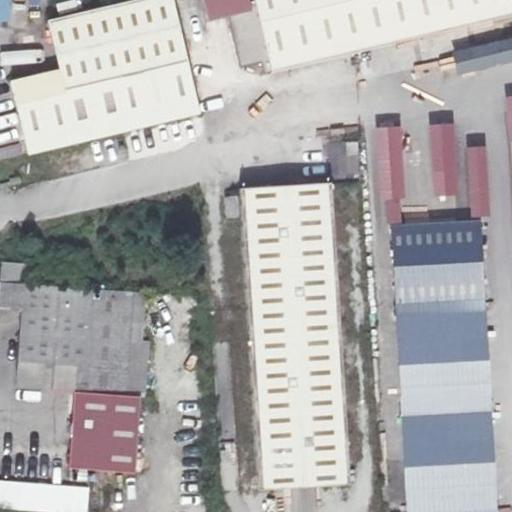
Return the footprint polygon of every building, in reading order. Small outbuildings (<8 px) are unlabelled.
[(199,115),(170,0),(152,0),(46,25),(57,73),(10,85),(27,157),(199,115)] [(198,0),(205,27),(250,17),(245,0),(198,0)] [(245,0),(250,17),(258,15),(254,0),(245,0)] [(511,0),(254,0),(258,15),(273,75),(511,17),(511,0)] [(511,38),(450,55),(456,77),(511,63),(511,38)] [(125,137),(131,160),(190,145),(184,122),(125,137)] [(358,148),(330,151),(333,182),(361,179),(358,148)] [(486,150),(465,151),(468,220),(489,219),(486,150)] [(330,186),(240,192),(260,496),(352,489),(330,186)] [(235,200),(226,201),(228,220),(237,220),(235,200)] [(382,203),(386,227),(401,224),(397,200),(382,203)] [(496,511),(480,222),(389,227),(405,511),(496,511)] [(11,264),(9,284),(7,310),(32,313),(28,388),(133,394),(140,293),(34,286),(35,266),(11,264)] [(9,284),(0,283),(0,311),(7,312),(7,310),(9,284)] [(0,511),(49,511),(87,511),(88,485),(0,483),(0,511)]
